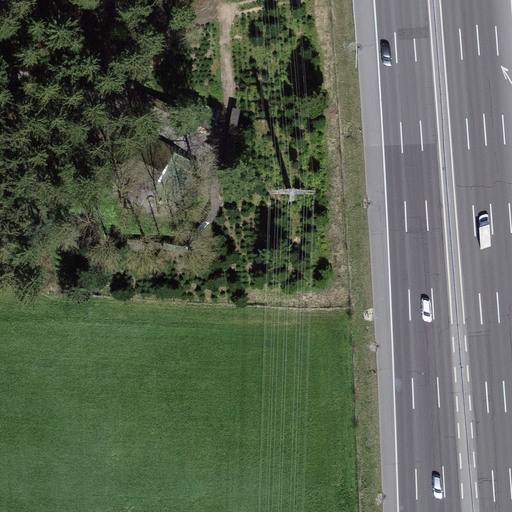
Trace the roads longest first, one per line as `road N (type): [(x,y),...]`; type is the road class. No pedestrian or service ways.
road 1 (motorway): [(402,0),(432,511)]
road 2 (motorway): [(511,501),(474,0)]
road 3 (track): [(0,69),(202,126)]
